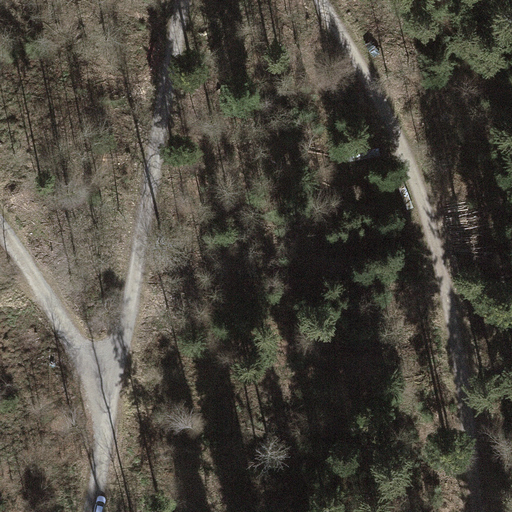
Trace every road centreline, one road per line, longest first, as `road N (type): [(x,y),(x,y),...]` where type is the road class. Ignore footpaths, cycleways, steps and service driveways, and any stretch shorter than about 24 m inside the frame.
road 1 (track): [(319,0),(380,100),(422,194),(463,380),(478,511)]
road 2 (track): [(91,511),(181,0)]
road 3 (track): [(111,397),(0,228)]
